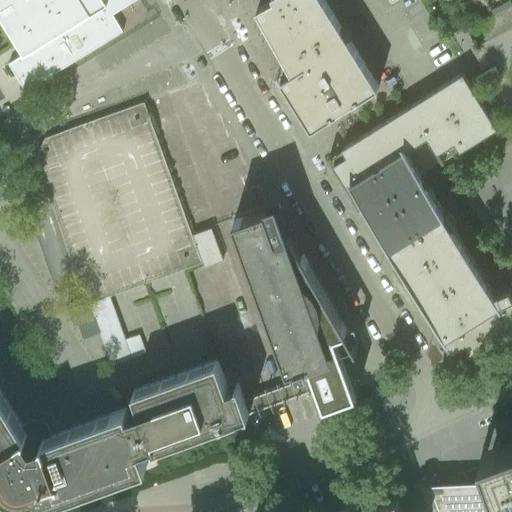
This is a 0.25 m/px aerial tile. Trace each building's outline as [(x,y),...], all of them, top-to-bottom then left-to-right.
[(0,0),(0,17),(23,54),(8,63),(25,91),(123,31),(112,14),(135,0),(0,0)] [(272,0),(257,9),(288,65),(279,71),(278,71),(276,72),(311,128),(336,113),(336,112),(353,101),(353,102),(378,86),(324,0),(272,0)] [(509,0),(490,10),(493,15),(511,6),(509,0)] [(511,24),(504,9),(493,15),(502,33),(511,27),(511,24)] [(502,33),(493,15),(473,26),(482,43),(502,33)] [(421,175),(497,127),(463,73),(415,102),(342,148),(343,150),(346,155),(335,162),(333,163),(365,214),(368,212),(398,260),(395,262),(403,276),(406,273),(415,287),(430,311),(427,313),(455,358),(469,351),(470,354),(511,334),(511,283),(494,292),(453,226),(456,224),(447,211),(444,213),(421,175)] [(145,101),(44,135),(34,158),(41,177),(77,274),(86,296),(204,267),(193,234),(145,101)] [(133,390),(140,408),(152,442),(154,447),(249,413),(318,388),(324,406),(356,394),(350,376),(352,375),(347,362),(345,363),(335,335),(346,330),(290,231),(288,232),(285,233),(277,211),(268,214),(266,207),(233,219),(288,369),(295,366),(298,373),(309,370),(306,362),(308,361),(313,374),(244,399),(238,383),(227,387),(217,359),(133,390)] [(193,234),(204,267),(223,260),(211,227),(193,234)] [(140,334),(126,339),(110,294),(91,300),(114,362),(146,351),(140,334)] [(93,318),(86,296),(66,304),(73,324),(93,318)] [(0,488),(0,489),(2,490),(4,492),(5,493),(7,495),(2,502),(2,503),(5,505),(8,506),(12,507),(15,508),(19,509),(19,508),(20,499),(22,499),(25,499),(27,499),(30,498),(32,497),(33,497),(36,505),(63,496),(147,465),(140,447),(152,442),(140,408),(127,413),(126,408),(50,435),(46,425),(32,420),(23,426),(0,389),(0,488)] [(511,511),(511,456),(363,511),(511,511)]
